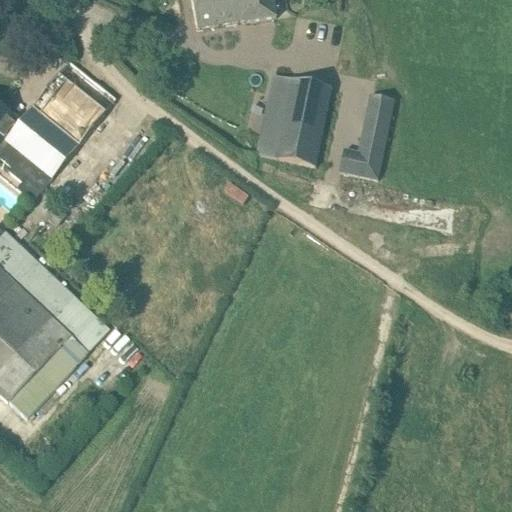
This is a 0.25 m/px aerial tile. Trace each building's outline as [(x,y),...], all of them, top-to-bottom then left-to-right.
[(192,0),(198,33),(246,25),(242,0),(192,0)] [(277,21),(273,0),(242,0),(246,25),(246,26),(277,21)] [(33,205),(52,182),(108,114),(103,110),(112,97),(70,64),(61,76),(15,131),(4,122),(9,116),(0,108),(0,162),(11,171),(8,175),(22,187),(18,192),(33,205)] [(258,153),(278,157),(277,160),(317,168),(333,90),(293,82),(281,141),(261,137),(258,153)] [(379,182),(395,103),(371,98),(359,156),(345,153),(341,174),(379,182)] [(136,197),(153,184),(146,176),(129,189),(136,197)] [(55,209),(46,220),(57,229),(66,218),(55,209)] [(0,398),(9,408),(11,406),(28,423),(90,356),(111,333),(6,235),(0,240),(0,398)]
